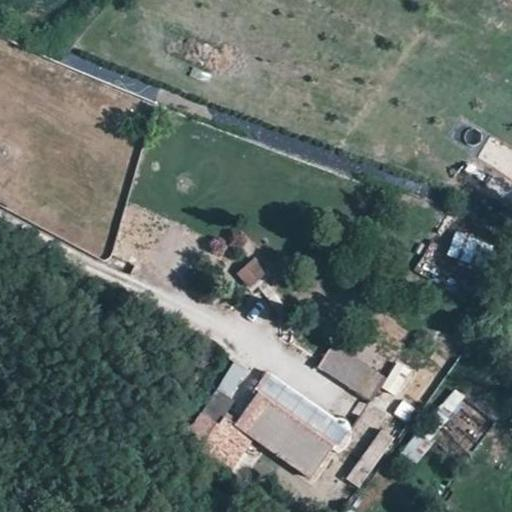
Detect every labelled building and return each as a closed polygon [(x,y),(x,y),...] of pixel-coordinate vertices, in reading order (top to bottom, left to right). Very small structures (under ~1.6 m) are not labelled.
[(493,195),(511,203),(511,190),(497,185),(493,195)] [(483,266),(489,240),(453,232),(448,259),(483,266)] [(235,274),(249,288),(268,271),(254,256),(235,274)] [(374,400),(387,375),(330,345),(317,370),(374,400)] [(245,378),(232,370),(214,398),(226,406),(245,378)] [(396,456),(409,468),(467,402),(454,391),(396,456)] [(330,451),(254,396),(236,422),(311,477),(330,451)] [(359,489),(394,438),(380,429),(346,480),(359,489)]
